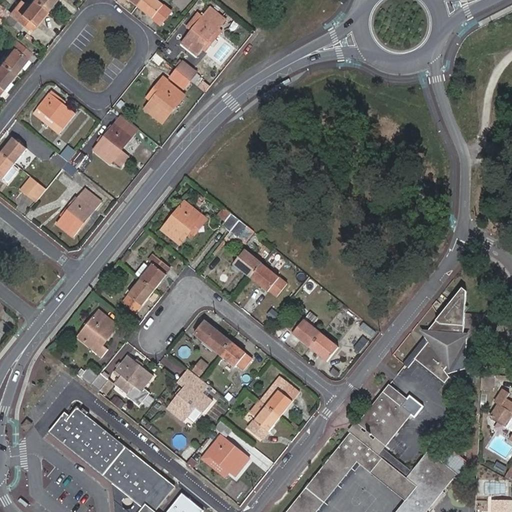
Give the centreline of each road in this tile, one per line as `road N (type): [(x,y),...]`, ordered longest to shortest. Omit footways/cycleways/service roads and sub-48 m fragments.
road 1 (residential): [(228,511),(77,387),(34,448),(7,462)]
road 2 (secondary): [(83,276),(184,150),(231,102),(288,65)]
road 3 (residential): [(343,395),(196,288),(162,330)]
road 4 (residential): [(51,64),(91,12),(113,10),(142,34),(143,55),(116,91),(91,96)]
road 5 (residential): [(343,395),(462,231)]
road 6 (residential): [(462,231),(464,157),(439,88),(435,48)]
road 7 (residential): [(253,511),(343,395)]
